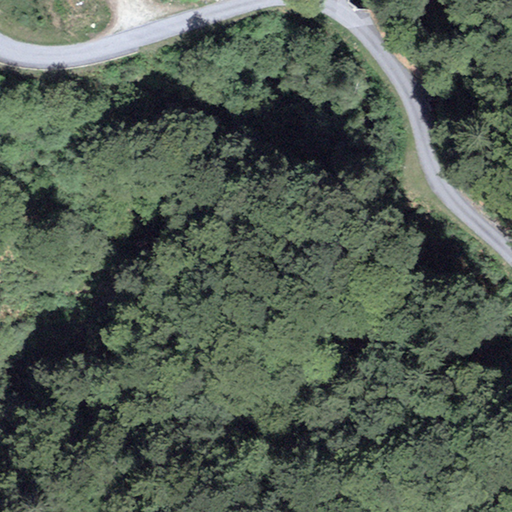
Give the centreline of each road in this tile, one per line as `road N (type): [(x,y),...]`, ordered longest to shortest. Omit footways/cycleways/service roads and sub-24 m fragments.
road 1 (unclassified): [(511,257),(435,175),(396,73),(343,14),(318,0)]
road 2 (unclassified): [(266,0),(77,52),(0,46)]
